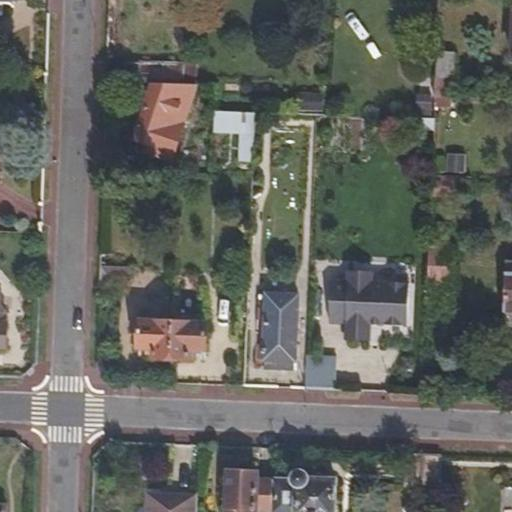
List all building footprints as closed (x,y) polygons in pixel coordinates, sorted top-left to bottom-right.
[(437,51),(436,96),(449,97),(449,77),(455,77),(456,51),(437,51)] [(185,64),(107,62),(107,81),(155,82),(184,83),(185,64)] [(184,83),(197,84),(198,65),(185,64),(184,83)] [(173,158),(197,84),(184,83),(155,82),(138,137),(151,142),(149,150),(173,158)] [(238,160),(253,160),(253,108),(214,108),(214,132),(238,132),(238,160)] [(463,171),(465,153),(448,151),(446,168),(463,171)] [(459,198),(460,173),(434,172),(432,196),(459,198)] [(429,274),(452,275),(454,221),(432,219),(429,274)] [(334,237),(354,238),(354,224),(331,223),(330,236),(334,237)] [(378,239),(354,238),(334,237),(333,261),(328,261),(326,283),(342,285),(342,290),(368,292),(369,276),(377,276),(378,239)] [(100,267),(99,293),(131,293),(132,268),(100,267)] [(429,274),(429,285),(452,287),(452,275),(429,274)] [(269,294),(266,357),(296,358),(298,296),(269,294)] [(173,359),(174,321),(140,321),(139,346),(155,347),(155,358),(173,359)] [(206,322),(174,321),(173,359),(190,359),(190,348),(198,348),(206,348),(206,322)] [(198,359),(198,348),(190,348),(190,359),(198,359)] [(308,388),(338,389),(340,356),(310,355),(308,388)] [(296,358),(266,357),(266,369),(295,370),(296,358)] [(422,454),(406,453),(405,484),(422,485),(422,454)] [(422,454),(422,485),(422,505),(438,506),(440,455),(422,454)] [(274,511),(275,479),(258,477),(257,471),(229,470),(228,509),(274,511)] [(292,480),(275,479),(274,511),(333,511),(336,480),(309,479),(304,471),(299,470),(293,476),(292,480)] [(196,511),(197,494),(149,492),(148,511),(196,511)]
